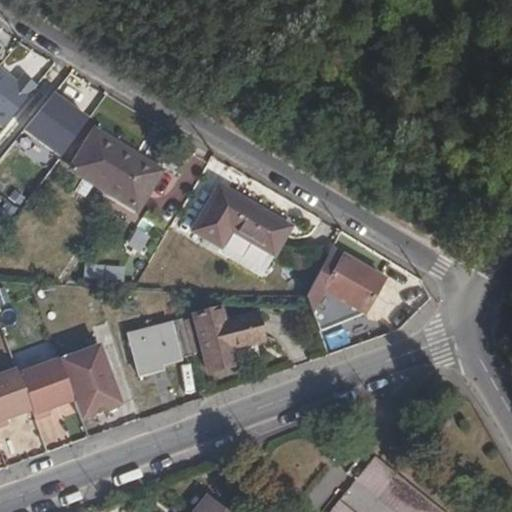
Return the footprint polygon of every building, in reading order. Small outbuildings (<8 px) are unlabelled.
[(75,113),(41,92),(18,129),(51,149),(75,113)] [(67,169),(135,211),(159,170),(91,129),(67,169)] [(15,190),(27,199),(51,167),(38,158),(15,190)] [(271,256),(288,226),(217,185),(191,231),(220,248),(230,231),(271,256)] [(21,238),(34,222),(22,212),(9,228),(21,238)] [(124,247),(137,255),(147,237),(134,229),(124,247)] [(330,248),(305,296),(316,329),(362,312),(382,278),(330,248)] [(147,264),(138,283),(153,289),(161,270),(147,264)] [(239,303),(252,343),(262,340),(251,299),(239,303)] [(230,349),(252,343),(239,303),(190,316),(205,372),(234,365),(230,349)] [(96,315),(97,325),(117,323),(117,313),(96,315)] [(151,328),(163,362),(190,355),(180,321),(151,328)] [(158,363),(163,362),(151,328),(127,335),(137,375),(160,370),(158,363)] [(97,345),(57,360),(72,400),(79,419),(119,404),(97,345)] [(47,409),(72,400),(57,360),(16,374),(29,409),(33,420),(49,414),(47,409)] [(4,419),(29,409),(16,374),(13,366),(0,370),(0,425),(6,424),(4,419)] [(442,511),(375,457),(356,480),(395,511),(442,511)] [(225,511),(208,498),(197,511),(225,511)]
